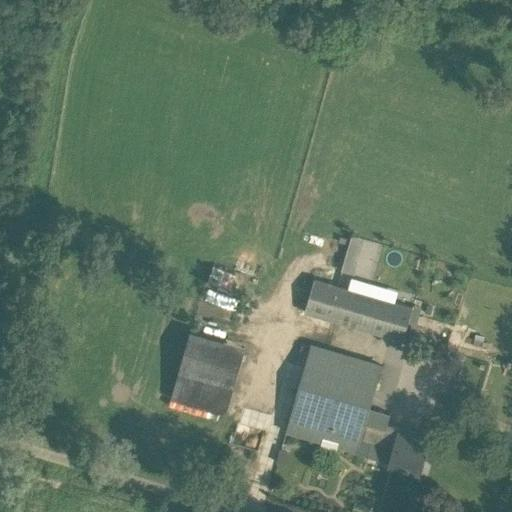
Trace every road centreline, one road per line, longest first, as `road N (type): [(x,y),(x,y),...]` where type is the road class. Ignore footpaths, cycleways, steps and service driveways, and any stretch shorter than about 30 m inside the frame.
road 1 (track): [(0,435),(59,54),(78,0)]
road 2 (unclassified): [(242,511),(0,440)]
